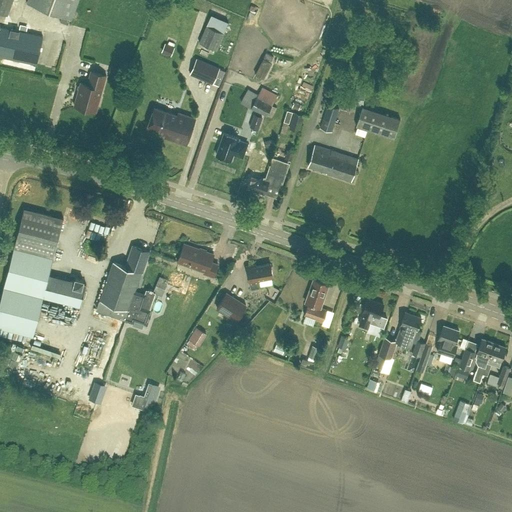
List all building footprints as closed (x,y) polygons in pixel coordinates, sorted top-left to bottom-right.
[(0,0),(0,11),(8,14),(12,0),(0,0)] [(71,19),(78,0),(27,0),(27,3),(71,19)] [(209,16),(198,41),(216,49),(227,24),(209,16)] [(0,55),(37,64),(43,35),(0,25),(0,55)] [(171,55),(174,47),(165,43),(162,51),(171,55)] [(254,73),(263,77),(272,54),(263,51),(254,73)] [(196,58),(190,73),(207,80),(209,74),(215,77),(219,68),(196,58)] [(110,74),(116,76),(119,68),(112,66),(110,74)] [(100,96),(106,75),(91,70),(87,83),(80,82),(80,84),(78,85),(77,88),(78,89),(74,105),(89,109),(96,111),(100,96)] [(277,94),(262,86),(258,94),(248,88),(240,102),(250,108),(271,117),(276,107),(271,105),(277,94)] [(332,131),(339,108),(327,104),(320,128),(332,131)] [(393,137),(400,118),(362,105),(355,125),(393,137)] [(177,115),(154,107),(148,126),(166,132),(165,136),(186,143),(195,118),(178,112),(177,115)] [(290,120),(293,111),(287,110),(284,119),(290,120)] [(299,131),(304,115),(294,112),(289,128),(299,131)] [(255,114),(251,125),(257,128),(261,116),(255,114)] [(224,131),(216,153),(231,158),(233,152),(243,156),(247,142),(238,138),(239,136),(224,131)] [(351,181),(358,158),(315,144),(308,165),(327,171),(326,174),(351,181)] [(262,181),(251,177),(248,186),(252,188),(253,189),(256,190),(257,189),(264,192),(267,185),(271,183),(279,186),(288,162),(272,157),(265,176),(264,176),(264,177),(263,176),(262,181)] [(53,256),(63,217),(24,207),(14,246),(53,256)] [(142,272),(150,251),(133,245),(125,265),(113,261),(100,299),(96,308),(125,318),(125,317),(132,320),(133,317),(145,321),(149,310),(140,307),(145,294),(134,291),(141,271),(142,272)] [(70,283),(48,277),(53,256),(14,246),(0,299),(0,326),(33,335),(43,295),(81,305),(83,296),(85,296),(86,290),(85,290),(86,284),(82,283),(83,280),(75,278),(74,281),(70,280),(70,283)] [(166,256),(160,273),(179,279),(175,291),(191,297),(193,291),(204,294),(210,278),(199,275),(202,267),(185,261),(185,262),(181,261),(181,259),(181,258),(180,257),(179,257),(178,256),(176,257),(175,258),(175,259),(166,256)] [(273,276),(270,263),(255,265),(255,264),(246,265),(250,287),(260,285),(259,279),(273,276)] [(323,320),(327,309),(320,306),(328,284),(314,279),(305,302),(308,302),(304,314),(323,320)] [(236,319),(245,304),(226,293),(217,307),(236,319)] [(367,326),(369,321),(384,326),(387,317),(379,314),(383,303),(367,298),(362,312),(364,312),(360,324),(367,326)] [(416,329),(421,316),(405,311),(400,325),(401,325),(396,340),(410,345),(416,329)] [(453,355),(457,344),(454,343),(459,330),(443,324),(438,338),(441,339),(437,350),(453,355)] [(197,326),(189,338),(198,344),(206,332),(197,326)] [(342,334),(338,346),(345,348),(349,337),(342,334)] [(391,357),(397,340),(384,336),(378,353),(374,364),(382,367),(386,356),(391,357)] [(489,356),(494,342),(482,338),(475,356),(484,359),(482,365),(479,364),(474,378),(480,380),(483,373),(489,356)] [(420,356),(424,342),(416,340),(412,353),(420,356)] [(423,370),(432,345),(425,342),(416,368),(423,370)] [(489,356),(483,373),(487,374),(491,363),(494,364),(495,362),(499,363),(506,346),(494,342),(489,356)] [(312,347),(308,358),(314,360),(318,349),(312,347)] [(469,369),(476,351),(465,347),(458,365),(469,369)] [(313,367),(315,362),(303,357),(300,363),(313,367)] [(503,384),(510,367),(503,365),(496,382),(503,384)] [(468,371),(458,367),(456,375),(466,378),(468,371)] [(511,376),(508,375),(503,390),(511,393),(511,391),(511,376)] [(366,388),(375,391),(379,381),(369,378),(366,388)] [(137,394),(134,405),(150,411),(158,385),(149,382),(144,396),(137,394)] [(400,399),(405,400),(408,390),(403,388),(400,399)] [(480,402),(481,402),(484,394),(477,392),(473,403),(479,405),(480,402)] [(453,418),(462,422),(468,407),(458,404),(453,418)]
